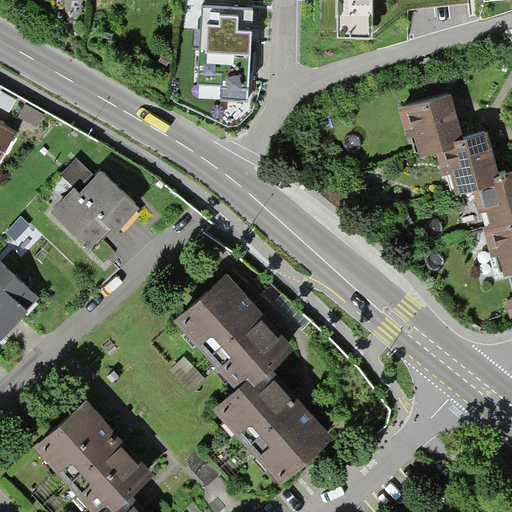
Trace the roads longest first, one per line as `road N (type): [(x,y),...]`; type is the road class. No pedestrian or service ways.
road 1 (secondary): [(0,39),(231,179),(479,385)]
road 2 (residential): [(178,232),(0,394)]
road 3 (residential): [(329,511),(479,385)]
